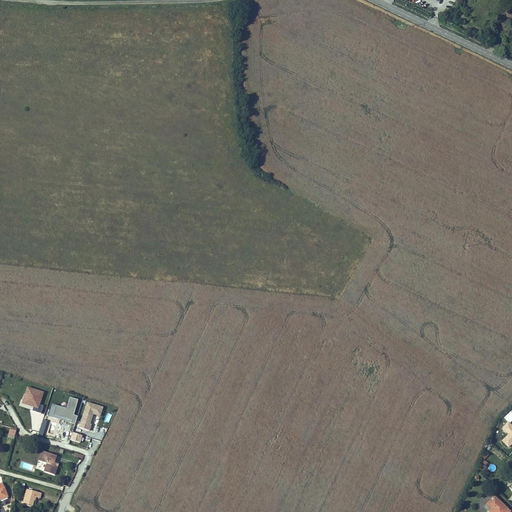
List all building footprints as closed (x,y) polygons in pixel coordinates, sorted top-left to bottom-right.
[(0,386),(0,392),(6,394),(8,388),(1,385),(0,386)] [(40,405),(44,392),(26,387),(21,404),(33,408),(32,411),(41,414),(43,406),(40,405)] [(74,415),(77,400),(69,398),(67,409),(52,405),(49,417),(75,423),(77,416),(74,415)] [(76,429),(86,432),(88,426),(86,425),(89,415),(97,417),(99,410),(84,405),(76,429)] [(70,434),(67,442),(77,445),(79,437),(70,434)] [(51,464),(53,457),(41,453),(38,464),(45,466),(43,474),(53,477),(56,465),(51,464)] [(39,495),(26,492),(22,508),(33,511),(36,504),(34,503),(35,500),(38,501),(39,495)] [(490,507),(487,510),(489,511),(505,511),(508,509),(492,495),(485,503),(490,507)]
